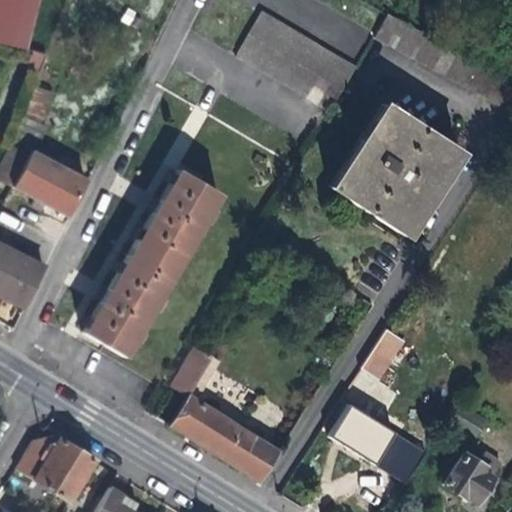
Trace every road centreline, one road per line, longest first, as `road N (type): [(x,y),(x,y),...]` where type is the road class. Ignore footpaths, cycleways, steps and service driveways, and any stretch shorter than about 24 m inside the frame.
road 1 (residential): [(8,363),(195,0)]
road 2 (tertiary): [(45,387),(246,511)]
